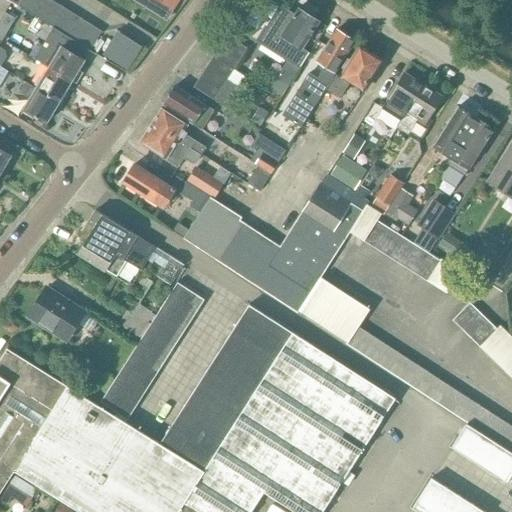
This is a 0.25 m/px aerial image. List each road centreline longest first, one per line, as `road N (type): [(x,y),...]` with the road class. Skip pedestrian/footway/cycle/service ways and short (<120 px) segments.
road 1 (residential): [(76,173),(211,0)]
road 2 (residential): [(511,97),(355,0)]
road 3 (residential): [(0,268),(76,173)]
